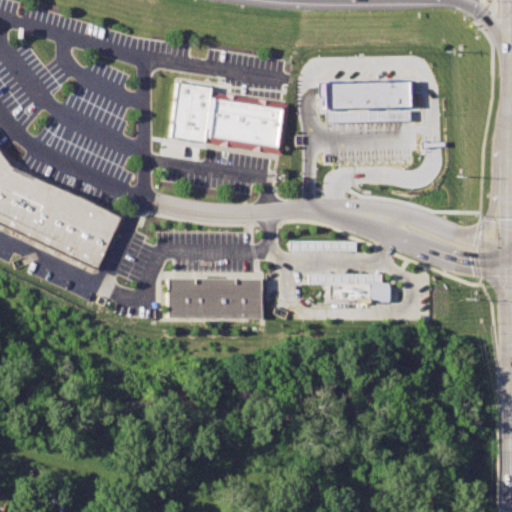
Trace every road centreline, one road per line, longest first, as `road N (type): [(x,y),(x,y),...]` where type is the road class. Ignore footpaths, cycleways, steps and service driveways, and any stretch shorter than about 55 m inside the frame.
road 1 (secondary): [(509,267),(508,438)]
road 2 (secondary): [(509,0),(511,150)]
